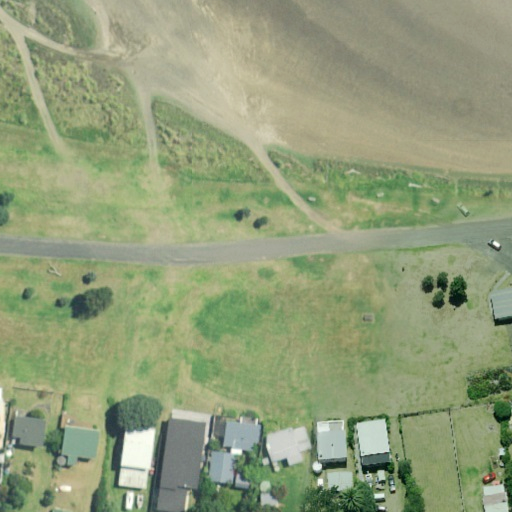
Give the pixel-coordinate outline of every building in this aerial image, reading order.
[(511,319),(511,292),(493,296),(497,322),(511,319)] [(168,410),(156,506),(184,510),(187,481),(198,482),(206,415),(168,410)] [(43,422),(15,418),(12,445),(40,448),(43,422)] [(260,426),(226,422),(224,447),(233,448),(233,454),(241,455),(242,450),(253,452),(254,442),(258,443),(260,426)] [(347,463),(345,423),(328,424),(328,428),(317,428),(319,465),(347,463)] [(153,428),(126,424),(118,486),(146,490),(153,428)] [(392,467),(386,424),(358,428),(364,471),(392,467)] [(98,433),(64,429),(60,465),(76,467),(77,458),(94,460),(98,433)] [(309,450),(305,430),(266,438),(271,463),(288,460),(289,466),(302,464),(299,452),(309,450)] [(236,456),(213,453),(209,482),(232,485),(236,456)] [(238,474),(236,488),(252,490),(254,476),(238,474)] [(355,494),(354,475),(329,476),(330,495),(355,494)] [(511,511),(511,506),(509,488),(483,493),(486,511),(511,511)] [(278,510),(278,495),(262,495),(262,510),(278,510)]
